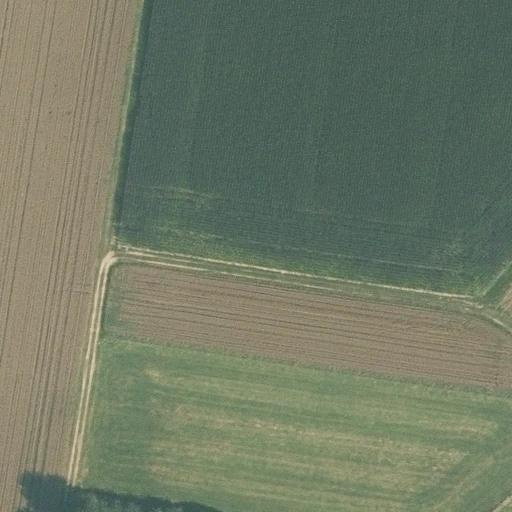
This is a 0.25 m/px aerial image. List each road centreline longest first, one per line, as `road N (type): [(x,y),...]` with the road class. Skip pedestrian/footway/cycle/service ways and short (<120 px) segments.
road 1 (track): [(144,0),(64,511)]
road 2 (track): [(511,333),(471,313),(103,264)]
